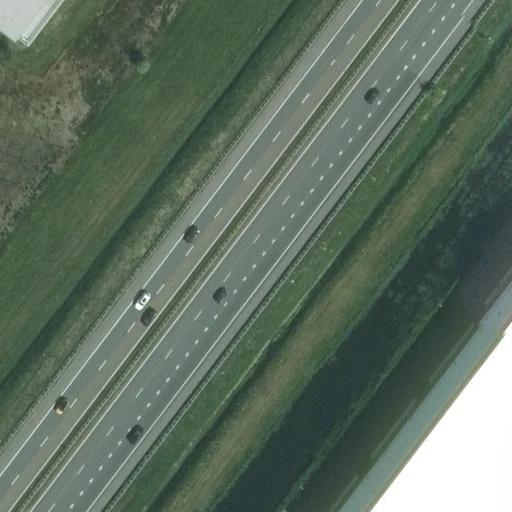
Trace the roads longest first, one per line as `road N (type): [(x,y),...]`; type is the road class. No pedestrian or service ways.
road 1 (motorway): [(46,511),(437,0)]
road 2 (motorway): [(379,0),(0,498)]
